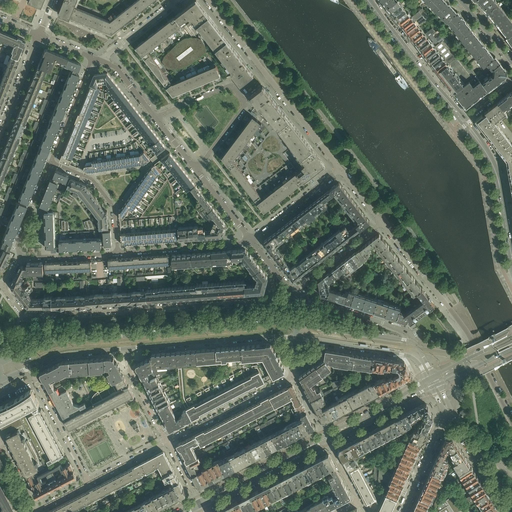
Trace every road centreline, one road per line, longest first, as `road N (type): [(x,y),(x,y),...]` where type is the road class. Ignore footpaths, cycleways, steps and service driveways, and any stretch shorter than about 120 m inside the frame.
road 1 (residential): [(289,299),(25,317),(3,286)]
road 2 (residential): [(297,323),(65,340),(0,364)]
road 3 (residential): [(511,422),(461,323),(382,222)]
road 4 (residential): [(196,169),(244,98),(230,85),(155,117)]
road 5 (residential): [(127,349),(295,338)]
road 6 (tertiary): [(463,120),(368,0)]
road 7 (tertiary): [(511,257),(496,172),(463,120)]
road 8 (residential): [(295,338),(405,355),(428,379)]
road 9 (tertiary): [(200,504),(326,438)]
road 10 (residential): [(291,374),(167,441)]
road 11 (residential): [(116,253),(250,239)]
road 12 (residential): [(414,341),(362,315),(289,299)]
road 13 (residential): [(29,368),(89,481)]
road 14 (residential): [(116,253),(113,207),(91,178),(50,162)]
